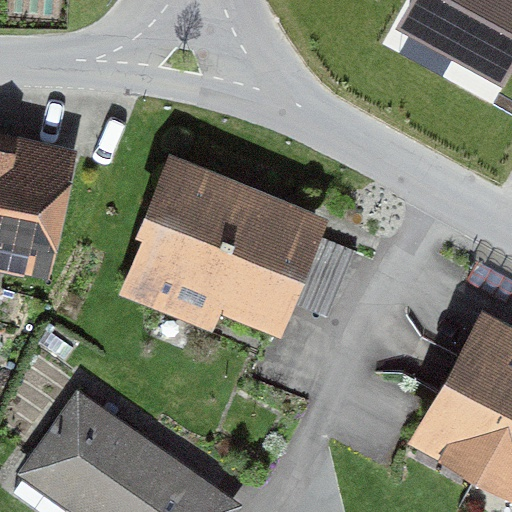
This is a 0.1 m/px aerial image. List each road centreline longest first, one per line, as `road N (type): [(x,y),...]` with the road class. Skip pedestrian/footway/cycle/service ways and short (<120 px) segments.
road 1 (tertiary): [(511,221),(214,72)]
road 2 (tertiary): [(0,56),(214,72)]
